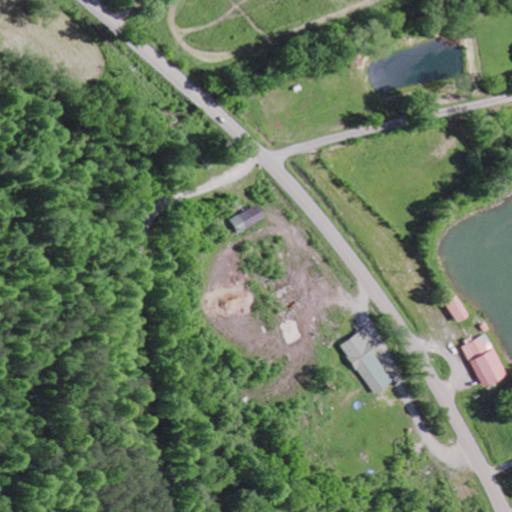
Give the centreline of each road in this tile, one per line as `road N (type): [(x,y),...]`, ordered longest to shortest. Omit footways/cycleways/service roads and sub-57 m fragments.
road 1 (secondary): [(505,511),(414,347),(324,224),(269,163),(87,0)]
road 2 (residential): [(511,97),(312,144),(269,163)]
